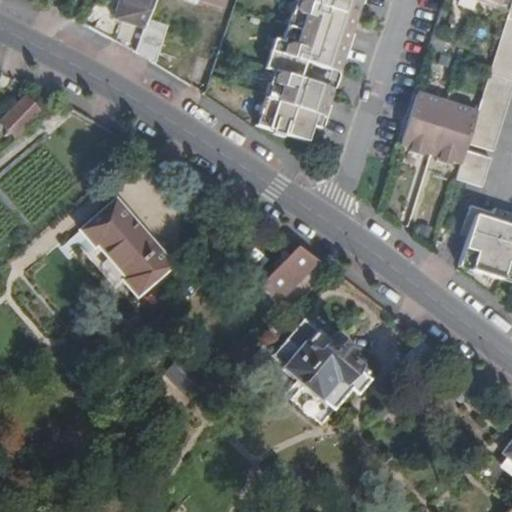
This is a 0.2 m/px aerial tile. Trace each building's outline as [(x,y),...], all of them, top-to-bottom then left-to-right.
[(146,23),(153,0),(120,0),(113,21),(122,24),(116,43),(136,51),(146,23)] [(236,0),(169,0),(196,9),(199,1),(233,13),(236,0)] [(301,0),(296,17),(293,15),(283,47),(275,44),(265,74),(277,78),(274,89),(270,88),(260,119),(264,120),(260,132),(273,135),(271,139),(282,143),(284,139),(307,147),(312,131),(324,135),(331,111),(320,107),(325,92),(297,83),(300,74),(328,82),(335,61),(346,64),(354,40),(343,36),(352,6),(364,10),(366,0),(301,0)] [(493,156),(511,94),(511,0),(509,14),(490,73),(477,117),(467,147),(493,156)] [(511,0),(469,0),(509,14),(511,0)] [(136,51),(134,57),(154,70),(167,30),(146,23),(136,51)] [(465,154),(467,147),(477,117),(416,97),(406,127),(399,150),(409,154),(408,158),(420,162),(422,158),(424,151),(439,156),(437,162),(436,167),(449,171),(450,167),(460,170),(465,154)] [(0,128),(11,142),(37,118),(22,102),(0,122),(0,128)] [(422,158),(437,162),(439,156),(424,151),(422,158)] [(460,170),(456,183),(482,192),(491,163),(465,154),(460,170)] [(171,269),(114,204),(81,234),(93,249),(90,252),(119,286),(122,283),(136,299),(171,269)] [(511,284),(511,219),(492,213),(489,224),(474,220),(476,213),(469,211),(460,239),(467,242),(459,267),(471,271),(470,274),(500,285),(502,281),(511,284)] [(304,277),(315,265),(296,253),(258,291),(272,305),(286,292),(284,289),(295,278),(304,277)] [(327,345),(300,323),(270,359),(284,371),(281,373),(296,386),(286,396),(321,428),(351,392),(358,397),(371,383),(338,354),(341,351),(331,342),(327,345)] [(182,399),(197,390),(181,367),(162,380),(165,385),(174,399),(179,396),(182,399)]
